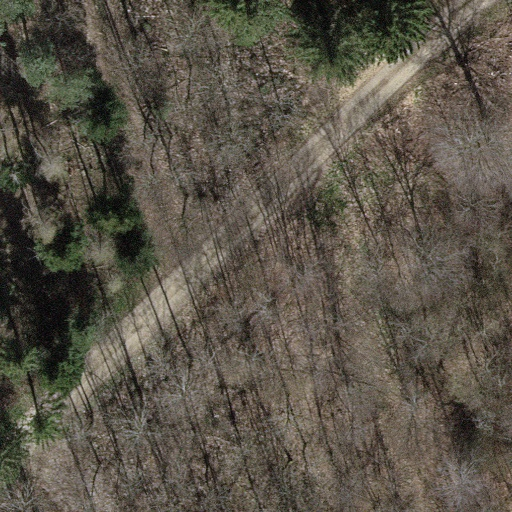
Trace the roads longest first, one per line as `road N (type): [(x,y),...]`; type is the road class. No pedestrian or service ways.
road 1 (track): [(0,459),(483,0)]
road 2 (track): [(287,183),(353,280),(372,418),(413,511)]
